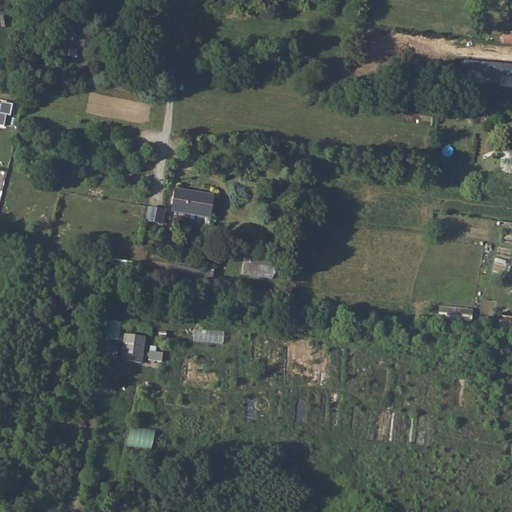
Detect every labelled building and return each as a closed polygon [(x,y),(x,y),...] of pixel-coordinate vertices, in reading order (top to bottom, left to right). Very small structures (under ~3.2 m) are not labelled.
[(57,54),(64,55),(66,34),(59,33),(57,54)] [(85,36),(66,34),(64,55),(75,56),(76,45),(84,46),(85,36)] [(465,68),(477,69),(478,62),(465,61),(465,68)] [(511,65),(491,63),(490,72),(511,74),(511,65)] [(0,125),(5,127),(8,115),(11,115),(13,104),(2,102),(1,104),(0,104),(0,125)] [(458,117),(469,118),(470,110),(459,109),(458,117)] [(477,122),(488,123),(489,112),(470,110),(469,118),(477,119),(477,122)] [(456,186),(467,187),(469,167),(458,165),(456,186)] [(170,210),(207,217),(210,195),(174,188),(170,210)] [(166,210),(156,208),(153,224),(162,225),(166,210)] [(274,276),(276,259),(225,254),(223,271),(274,276)] [(214,269),(180,266),(179,277),(213,280),(214,269)] [(438,317),(471,321),(472,309),(439,306),(438,317)] [(501,325),(511,326),(511,317),(502,316),(502,320),(501,325)] [(121,340),(122,321),(104,319),(102,338),(121,340)] [(142,364),(146,337),(125,334),(121,360),(142,364)] [(148,360),(161,362),(162,353),(149,351),(148,360)] [(125,446),(151,452),(156,429),(130,424),(125,446)]
